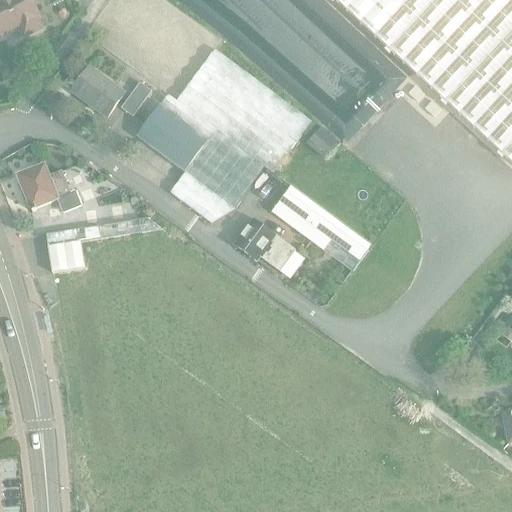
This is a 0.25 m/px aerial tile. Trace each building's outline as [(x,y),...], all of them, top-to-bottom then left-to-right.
[(0,0),(0,37),(0,38),(21,28),(26,36),(42,28),(37,20),(41,17),(32,0),(0,0)] [(511,0),(334,0),(511,163),(511,0)] [(160,107),(159,108),(208,143),(186,174),(171,194),(207,221),(211,224),(235,209),(265,168),(274,175),(312,123),(216,52),(207,64),(178,104),(168,97),(161,106),(160,107)] [(107,118),(124,96),(90,70),(73,92),(107,118)] [(133,119),(151,94),(141,86),(123,112),(133,119)] [(159,108),(137,138),(143,143),(186,174),(208,143),(159,108)] [(322,125),(309,143),(330,159),(343,141),(322,125)] [(82,208),(82,207),(76,193),(71,195),(62,172),(49,178),(45,168),(19,179),(33,214),(38,212),(37,211),(59,202),(64,215),(82,208)] [(270,213),(352,273),(373,245),(290,186),(270,213)] [(234,246),(255,262),(259,257),(279,272),(295,250),(254,220),(234,246)] [(79,231),(47,236),(53,274),(85,270),(79,231)] [(464,343),(455,337),(446,350),(455,356),(464,343)] [(0,468),(9,468),(10,502),(23,501),(22,458),(0,458),(0,468)]
